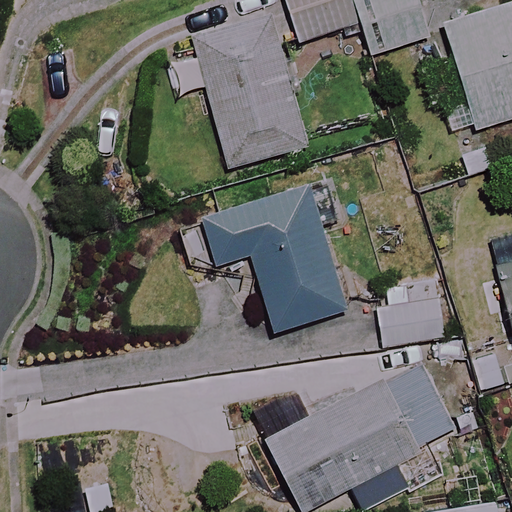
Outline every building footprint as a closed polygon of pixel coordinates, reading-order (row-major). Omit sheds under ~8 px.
[(353,24),(345,0),(338,0),(280,19),(289,45),(353,24)] [(429,39),(417,0),(352,0),(370,57),(429,39)] [(511,3),(440,26),(448,55),(421,63),(444,139),(511,118),(511,3)] [(308,147),(271,4),(187,26),(224,168),(308,147)] [(344,311),(309,186),(195,218),(209,266),(247,255),(269,332),(344,311)] [(511,349),(511,264),(490,270),(510,350),(511,349)] [(440,338),(432,281),(371,290),(379,347),(440,338)] [(454,433),(419,363),(309,418),(295,390),(249,413),(298,511),(454,433)] [(493,511),(492,502),(427,511),(493,511)]
